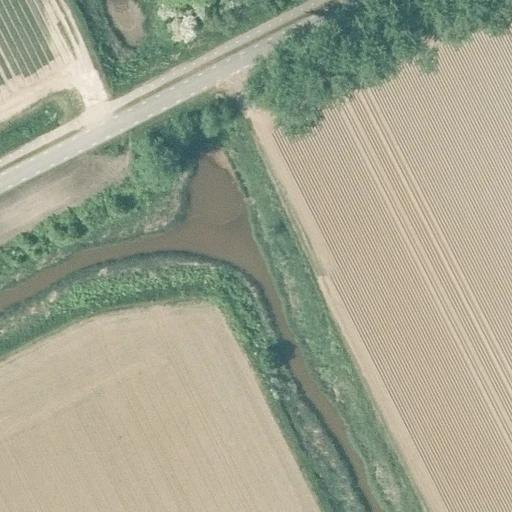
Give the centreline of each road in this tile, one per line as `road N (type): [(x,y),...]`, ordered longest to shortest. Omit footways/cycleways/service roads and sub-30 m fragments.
road 1 (track): [(438,511),(231,65)]
road 2 (unclassified): [(0,182),(364,0)]
